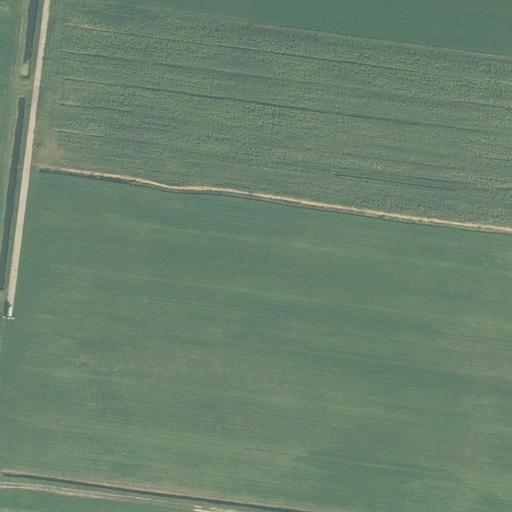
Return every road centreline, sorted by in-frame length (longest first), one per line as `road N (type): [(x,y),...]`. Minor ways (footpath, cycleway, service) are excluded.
road 1 (track): [(8,313),(47,0)]
road 2 (track): [(0,485),(211,511)]
